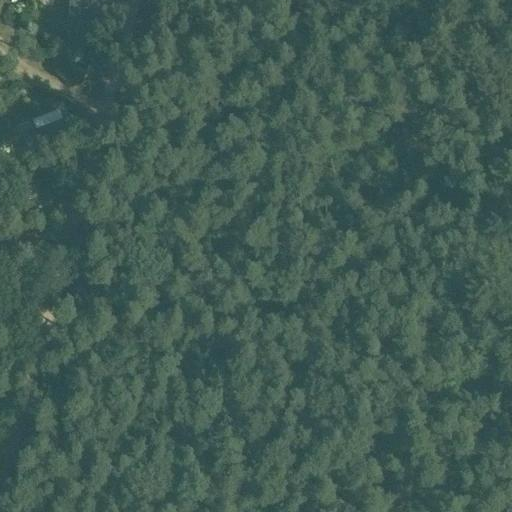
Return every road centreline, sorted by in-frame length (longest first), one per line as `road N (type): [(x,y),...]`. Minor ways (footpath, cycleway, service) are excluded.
road 1 (track): [(0,487),(132,0)]
road 2 (track): [(358,0),(511,123)]
